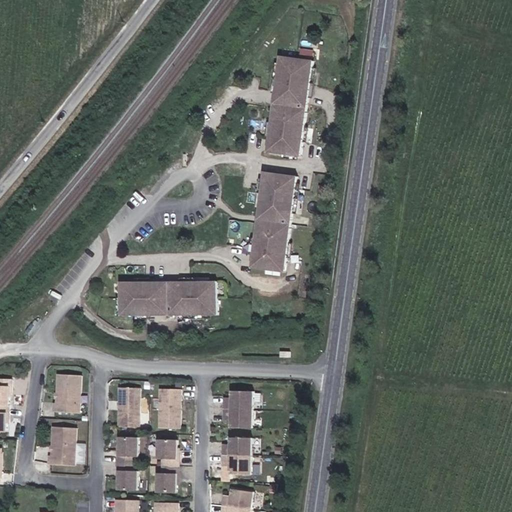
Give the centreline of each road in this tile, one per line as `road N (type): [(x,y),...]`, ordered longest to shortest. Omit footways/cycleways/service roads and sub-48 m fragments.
road 1 (secondary): [(334,375),(386,0)]
road 2 (unclassified): [(147,0),(0,185)]
road 3 (residential): [(94,483),(26,472),(38,347)]
road 4 (residential): [(201,511),(208,372)]
road 5 (secondary): [(315,511),(334,375)]
road 6 (residential): [(334,375),(208,372)]
road 7 (residential): [(107,361),(94,483)]
